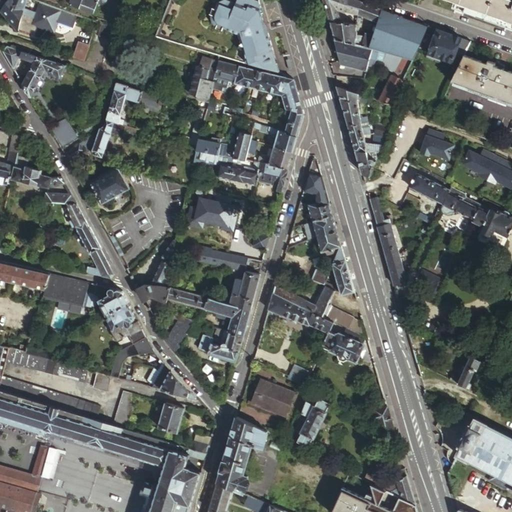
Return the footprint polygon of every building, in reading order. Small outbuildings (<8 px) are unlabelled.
[(42,0),(0,0),(0,7),(3,9),(0,11),(19,28),(20,23),(30,27),(33,20),(54,28),(61,7),(42,0)] [(103,16),(108,0),(69,0),(68,5),(103,16)] [(244,61),(279,72),(264,17),(258,0),(233,0),(212,0),(211,5),(212,6),(210,12),(213,20),(220,23),(219,25),(235,31),(233,35),(239,38),(236,45),(243,48),(245,57),(244,61)] [(347,10),(348,0),(324,0),(325,2),(338,8),(338,9),(346,12),(347,10)] [(361,1),(358,0),(348,0),(347,10),(360,14),(361,1)] [(511,0),(452,0),(457,2),(456,5),(506,23),(511,24),(511,0)] [(382,8),(361,1),(360,14),(376,20),(379,21),(382,8)] [(338,8),(325,2),(330,20),(339,21),(342,22),(338,9),(338,8)] [(333,30),(335,38),(373,48),(378,50),(386,52),(402,56),(413,59),(428,25),(382,8),(379,21),(376,20),(375,24),(372,35),(368,34),(368,36),(357,34),(357,32),(338,29),(333,30)] [(114,40),(120,23),(115,22),(106,19),(100,34),(114,40)] [(339,21),(330,20),(333,30),(338,29),(357,32),(358,25),(342,22),(339,21)] [(470,40),(437,28),(427,54),(439,59),(440,56),(453,61),(458,48),(466,51),(470,40)] [(374,67),(376,60),(378,50),(373,48),(335,38),(342,64),(367,70),(368,65),(374,67)] [(74,56),(84,59),(89,47),(79,44),(74,56)] [(23,85),(31,97),(46,68),(60,76),(66,64),(7,45),(3,51),(14,70),(20,56),(34,62),(23,85)] [(488,62),(464,53),(454,79),(511,101),(511,70),(496,64),(497,62),(489,59),(488,62)] [(189,92),(209,99),(214,77),(217,59),(202,55),(200,65),(197,64),(192,81),(190,80),(189,81),(187,89),(188,90),(190,91),(189,92)] [(393,73),(404,78),(413,59),(402,56),(393,73)] [(218,59),(217,59),(214,77),(235,83),(239,65),(218,59)] [(255,69),(239,65),(235,83),(235,84),(251,87),(255,69)] [(269,72),(255,69),(251,87),(265,90),(269,72)] [(269,72),(265,90),(281,93),(282,94),(286,77),(269,72)] [(393,104),(404,78),(393,73),(381,100),(393,104)] [(294,79),(286,77),(282,94),(287,109),(286,112),(289,112),(290,109),(303,109),(294,79)] [(117,80),(107,118),(115,120),(127,124),(128,121),(124,120),(124,119),(120,117),(126,95),(129,96),(129,97),(137,100),(136,102),(157,109),(158,104),(159,104),(160,101),(159,101),(161,96),(128,85),(129,84),(117,80)] [(337,85),(350,127),(363,125),(361,115),(360,108),(367,110),(369,104),(359,101),(359,100),(359,93),(337,85)] [(369,104),(395,113),(397,106),(393,104),(381,100),(359,93),(359,100),(370,103),(369,104)] [(208,103),(207,109),(224,114),(225,109),(208,103)] [(199,107),(190,144),(198,147),(200,137),(207,109),(199,107)] [(292,112),(288,127),(299,130),(304,113),(303,109),(290,109),(289,112),(292,112)] [(361,115),(363,125),(370,124),(368,115),(361,115)] [(100,127),(91,155),(102,158),(115,120),(107,118),(103,125),(100,127)] [(69,120),(53,128),(62,146),(78,139),(69,120)] [(350,127),(356,149),(380,152),(383,144),(386,136),(376,133),(376,141),(377,142),(377,144),(366,142),(364,133),(371,133),(370,124),(363,125),(350,127)] [(376,133),(386,136),(390,127),(378,126),(375,133),(376,133)] [(64,153),(70,162),(85,150),(91,155),(100,127),(64,153)] [(293,151),(298,135),(269,127),(268,130),(267,130),(269,134),(271,135),(269,143),(275,144),(274,146),(293,151)] [(432,152),(451,159),(456,145),(444,140),(446,135),(431,129),(422,152),(431,155),(432,152)] [(246,151),(250,140),(251,136),(239,132),(232,155),(239,157),(244,158),(246,151)] [(21,135),(14,133),(10,149),(17,151),(21,135)] [(200,137),(198,147),(197,148),(219,153),(222,142),(223,138),(213,136),(212,140),(200,137)] [(162,152),(167,154),(172,138),(166,137),(162,152)] [(254,154),(257,142),(250,140),(246,151),(250,152),(254,154)] [(219,153),(226,154),(229,143),(222,142),(219,153)] [(258,161),(289,167),(293,151),(274,146),(273,149),(268,148),(266,154),(262,154),(259,155),(258,161)] [(282,189),(289,167),(258,161),(253,160),(252,167),(251,170),(243,168),(228,164),(231,156),(231,155),(226,154),(219,153),(197,148),(196,153),(201,154),(200,159),(221,163),(218,175),(257,184),(258,179),(275,182),(274,187),(282,189)] [(0,181),(10,184),(11,179),(14,166),(17,151),(10,149),(7,162),(0,160),(0,181)] [(363,173),(371,175),(380,152),(356,149),(363,173)] [(498,180),(511,186),(511,162),(485,149),(482,155),(471,149),(464,163),(483,172),(481,175),(497,182),(498,180)] [(243,168),(251,170),(252,167),(253,160),(248,159),(244,158),(239,157),(232,155),(231,155),(231,156),(228,164),(243,168)] [(312,162),(309,172),(322,175),(320,167),(318,161),(317,159),(315,158),(313,159),(312,162)] [(103,201),(129,186),(119,168),(115,166),(114,167),(113,166),(112,165),(101,171),(102,173),(91,180),(103,201)] [(14,166),(11,179),(49,187),(49,186),(65,182),(62,175),(60,175),(52,174),(52,175),(40,172),(41,170),(25,166),(25,168),(14,166)] [(317,205),(330,202),(325,187),(322,175),(309,172),(303,190),(316,194),(317,203),(317,205)] [(444,203),(452,189),(451,189),(419,174),(412,187),(442,202),(444,203)] [(466,192),(453,185),(451,189),(452,189),(444,203),(445,204),(442,208),(444,211),(448,213),(453,212),(455,213),(460,211),(475,217),(482,203),(468,196),(466,192)] [(77,202),(71,193),(48,192),(45,202),(67,202),(77,202)] [(371,198),(396,288),(403,287),(404,282),(407,276),(391,221),(395,220),(395,217),(386,219),(379,196),(371,198)] [(86,219),(77,202),(67,202),(69,206),(73,217),(70,218),(73,224),(75,223),(86,219)] [(313,221),(333,214),(330,202),(317,205),(310,208),(313,221)] [(489,206),(482,203),(475,217),(473,220),(482,224),(495,231),(496,229),(509,236),(511,232),(511,231),(511,215),(494,206),(489,206)] [(318,237),(337,229),(333,214),(313,221),(318,237)] [(89,226),(86,219),(75,223),(97,264),(94,266),(87,264),(85,272),(111,278),(114,274),(101,248),(98,241),(90,226),(89,226)] [(482,224),(481,227),(494,233),(495,231),(482,224)] [(40,225),(37,237),(50,232),(51,228),(40,225)] [(322,250),(339,245),(342,245),(337,229),(318,237),(321,251),(322,250)] [(253,245),(265,249),(269,236),(256,232),(253,245)] [(162,284),(162,283),(170,260),(172,253),(175,240),(174,239),(160,256),(150,283),(162,284)] [(336,255),(339,245),(322,250),(324,255),(331,253),(336,255)] [(342,245),(339,245),(336,255),(332,263),(342,293),(354,289),(342,245)] [(246,269),(259,273),(262,260),(247,256),(244,269),(246,269)] [(0,277),(45,288),(50,273),(0,261),(0,277)] [(294,282),(297,274),(280,268),(278,276),(294,282)] [(260,273),(259,273),(246,269),(246,270),(243,278),(236,276),(229,300),(237,302),(252,306),(260,273)] [(324,284),(326,280),(328,273),(316,269),(312,279),(324,284)] [(102,305),(106,314),(129,302),(122,290),(112,288),(95,284),(94,288),(87,287),(88,282),(50,273),(45,288),(42,297),(94,309),(102,305)] [(433,301),(443,280),(429,273),(425,281),(434,285),(427,299),(433,301)] [(326,285),(333,288),(335,284),(326,280),(324,284),(326,285)] [(167,297),(170,285),(162,283),(162,284),(150,283),(144,283),(137,287),(144,300),(150,296),(166,301),(167,297)] [(208,295),(170,285),(167,297),(204,307),(208,295)] [(330,333),(331,331),(334,322),(324,317),(295,303),(273,292),(268,309),(308,325),(309,324),(330,333)] [(232,319),(237,302),(229,300),(208,295),(204,307),(207,307),(221,311),(220,314),(221,316),(232,319)] [(133,344),(147,336),(129,302),(106,314),(113,328),(111,329),(117,340),(128,334),(133,344)] [(244,335),(252,306),(237,302),(232,319),(229,330),(244,335)] [(334,322),(347,328),(366,338),(368,339),(362,320),(355,317),(355,315),(329,303),(324,317),(334,322)] [(193,319),(197,320),(198,316),(196,314),(189,312),(189,313),(180,311),(179,315),(193,319)] [(193,319),(179,315),(166,339),(167,342),(176,352),(186,333),(193,319)] [(201,322),(200,321),(197,320),(193,319),(186,333),(197,336),(201,322)] [(436,323),(430,335),(439,339),(445,327),(436,323)] [(411,344),(427,334),(406,324),(411,344)] [(237,361),(244,335),(229,330),(216,326),(213,337),(203,334),(198,347),(209,351),(208,352),(234,360),(237,361)] [(347,328),(344,333),(363,343),(366,338),(347,328)] [(363,343),(344,333),(340,332),(338,333),(337,334),(331,331),(330,333),(323,347),(331,351),(331,352),(338,355),(338,360),(343,363),(347,360),(355,364),(363,346),(363,343)] [(110,375),(118,377),(122,363),(127,357),(152,351),(153,351),(154,350),(147,336),(133,344),(120,351),(115,356),(110,375)] [(55,360),(57,353),(27,346),(26,347),(25,352),(55,360)] [(87,368),(55,360),(25,352),(18,350),(8,347),(8,348),(4,361),(83,381),(87,368)] [(88,361),(57,353),(55,360),(87,368),(88,361)] [(478,371),(483,360),(473,356),(462,380),(454,376),(452,380),(460,384),(468,388),(470,384),(469,383),(475,370),(478,371)] [(194,397),(195,396),(165,363),(163,360),(158,368),(161,369),(151,386),(194,397)] [(295,364),(289,378),(290,379),(305,386),(311,372),(295,364)] [(145,384),(151,386),(161,369),(158,368),(155,366),(145,384)] [(105,390),(110,375),(96,371),(92,386),(105,390)] [(0,375),(0,388),(80,414),(84,401),(0,375)] [(288,410),(295,389),(261,379),(254,400),(288,410)] [(188,511),(193,499),(201,471),(193,469),(195,461),(192,460),(193,456),(205,460),(208,452),(192,447),(125,427),(113,423),(80,414),(0,388),(0,417),(46,431),(47,427),(114,447),(165,463),(149,511),(188,511)] [(125,427),(136,393),(123,389),(113,423),(125,427)] [(315,405),(305,401),(291,432),(298,435),(296,440),(307,445),(311,437),(314,438),(327,411),(326,411),(330,402),(319,397),(315,405)] [(184,406),(174,403),(165,401),(158,425),(177,430),(184,406)] [(379,422),(394,429),(387,406),(375,409),(379,422)] [(238,416),(218,481),(234,488),(241,491),(246,475),(241,473),(250,442),(259,445),(261,442),(265,430),(238,416)] [(511,435),(475,417),(457,453),(492,470),(488,477),(505,486),(506,484),(511,487),(511,435)] [(140,511),(149,511),(165,463),(114,447),(47,427),(46,431),(45,436),(154,469),(140,511)] [(208,452),(213,436),(197,432),(195,439),(194,439),(192,447),(208,452)] [(0,477),(39,489),(44,473),(52,446),(43,443),(35,474),(0,462),(0,477)] [(57,447),(52,446),(44,473),(49,475),(51,469),(53,469),(57,454),(55,453),(57,447)] [(341,482),(347,469),(337,464),(331,477),(341,482)] [(403,496),(414,502),(406,474),(382,486),(389,489),(403,496)] [(0,502),(5,504),(27,510),(33,511),(39,489),(0,477),(0,502)] [(218,481),(210,509),(216,511),(225,511),(234,488),(218,481)] [(418,511),(418,509),(401,502),(403,496),(389,489),(387,494),(372,487),(378,506),(345,488),(334,511),(418,511)] [(262,511),(267,502),(258,498),(253,508),(262,511)] [(291,511),(267,502),(262,511),(291,511)]
